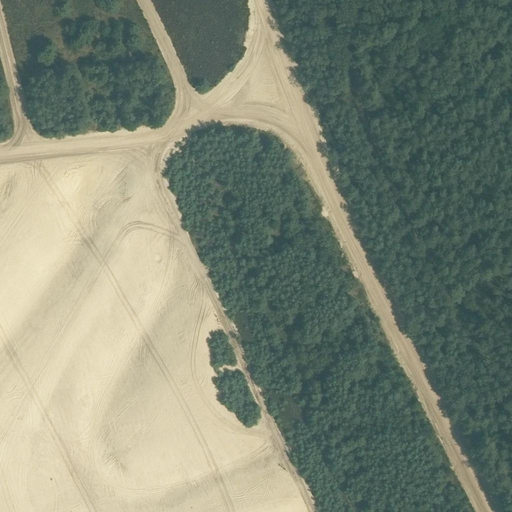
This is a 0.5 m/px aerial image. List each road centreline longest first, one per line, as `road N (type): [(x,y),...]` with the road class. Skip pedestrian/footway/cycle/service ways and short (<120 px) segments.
road 1 (track): [(260,0),(316,161),(494,511)]
road 2 (unknown): [(190,123),(25,148)]
road 3 (unknown): [(144,0),(190,123)]
road 4 (unknown): [(190,123),(251,62),(268,23)]
road 5 (unknown): [(0,25),(25,148)]
road 6 (unknown): [(190,123),(230,115),(307,136)]
